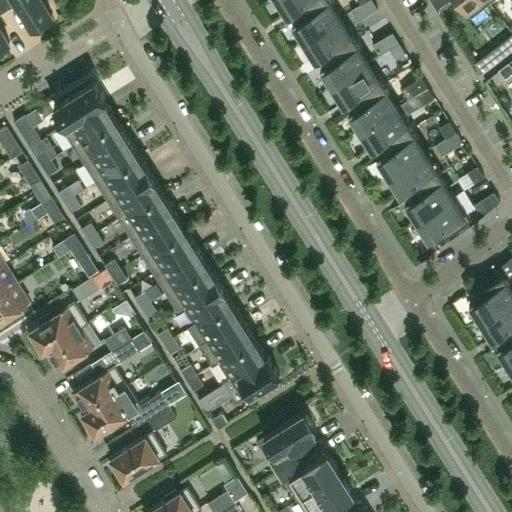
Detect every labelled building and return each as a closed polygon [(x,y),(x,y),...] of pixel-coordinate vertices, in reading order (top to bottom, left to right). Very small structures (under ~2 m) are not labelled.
[(52,14),(43,0),(0,0),(0,1),(5,9),(16,2),(32,27),(52,14)] [(314,0),(279,0),(287,12),(288,12),(291,9),(294,13),(314,0)] [(304,38),(342,14),(333,0),(314,0),(294,13),(296,18),(292,20),(304,38)] [(378,6),(373,0),(363,0),(361,2),(351,8),(358,19),(378,6)] [(435,0),(439,5),(445,0),(459,0),(471,15),(490,1),(489,0),(435,0)] [(0,47),(9,41),(0,26),(0,12),(5,9),(0,1),(0,47)] [(356,36),(342,14),(304,38),(315,57),(319,54),(322,58),(356,36)] [(400,41),(393,30),(372,42),(379,53),(389,47),(400,41)] [(497,44),(474,62),(481,72),(504,53),(511,46),(511,31),(511,32),(497,44)] [(332,83),(370,59),(356,36),(322,58),(325,62),(320,65),(332,83)] [(406,51),(400,41),(389,47),(396,57),(406,51)] [(384,81),(370,59),(332,83),(344,101),(348,99),(350,103),(384,81)] [(511,81),(511,65),(508,61),(499,69),(510,83),(511,81)] [(428,85),(421,74),(401,87),(408,98),(418,91),(428,85)] [(62,124),(105,96),(93,77),(85,83),(83,80),(70,88),(72,91),(54,102),(65,121),(62,123),(62,124)] [(360,128),(399,103),(384,81),(350,103),(353,107),(349,109),(360,128)] [(434,96),(428,85),(418,91),(424,102),(434,96)] [(74,142),(116,116),(105,98),(106,98),(105,96),(62,124),(74,142)] [(413,126),(399,103),(360,128),(372,146),(376,143),(378,147),(413,126)] [(42,137),(26,112),(25,111),(14,119),(30,144),(42,137)] [(85,160),(127,134),(116,116),(74,142),(85,160)] [(446,136),(456,129),(449,119),(439,125),(446,136)] [(23,149),(7,123),(0,127),(0,137),(12,156),(23,149)] [(389,172),(427,148),(413,126),(378,147),(381,151),(377,154),(389,172)] [(463,140),(456,129),(446,136),(453,147),(463,140)] [(97,179),(139,152),(127,134),(85,160),(97,179)] [(52,156),(45,146),(35,153),(42,163),(52,156)] [(441,170),(427,148),(389,172),(400,190),(404,188),(407,192),(441,170)] [(108,197),(150,170),(139,152),(97,179),(108,197)] [(58,167),(52,156),(42,163),(48,173),(58,167)] [(35,167),(28,157),(18,163),(25,173),(35,167)] [(484,174),(477,163),(467,170),(474,181),(484,174)] [(41,177),(35,167),(25,173),(31,184),(41,177)] [(120,215),(162,189),(150,170),(108,197),(120,215)] [(417,217),(455,193),(441,170),(407,192),(409,196),(405,199),(417,217)] [(75,193),(68,183),(58,189),(65,199),(75,193)] [(97,186),(80,193),(86,208),(103,200),(97,186)] [(131,233),(174,207),(162,189),(120,215),(131,233)] [(460,231),(481,214),(500,199),(494,189),(473,202),(464,207),(455,193),(417,217),(429,235),(432,232),(435,237),(456,224),(460,231)] [(58,204),(51,193),(41,200),(48,210),(58,204)] [(81,203),(75,193),(65,199),(71,209),(81,203)] [(41,200),(31,206),(38,217),(48,210),(41,200)] [(48,210),(54,220),(64,214),(58,204),(48,210)] [(109,204),(90,216),(98,228),(117,216),(109,204)] [(143,252),(185,225),(174,207),(131,233),(143,252)] [(98,229),(91,219),(81,226),(88,236),(98,229)] [(155,270),(197,243),(185,225),(143,252),(155,270)] [(104,239),(98,229),(88,236),(94,246),(104,239)] [(59,254),(71,246),(81,240),(74,230),(53,244),(59,254)] [(87,250),(81,240),(71,246),(77,256),(87,250)] [(166,289),(208,262),(197,243),(155,270),(166,289)] [(121,266),(115,256),(105,262),(111,272),(121,266)] [(92,258),(82,265),(88,274),(98,268),(92,258)] [(178,307),(220,280),(208,262),(166,289),(178,307)] [(0,291),(16,281),(5,263),(0,266),(0,291)] [(511,297),(511,282),(504,271),(500,263),(487,273),(491,279),(470,292),(473,297),(469,300),(480,318),(511,297)] [(127,276),(121,266),(111,272),(117,282),(127,276)] [(80,298),(100,285),(93,273),(72,286),(80,298)] [(196,321),(232,299),(220,280),(178,307),(178,308),(185,303),(195,319),(196,321)] [(0,317),(15,309),(17,312),(26,306),(24,303),(28,300),(16,281),(0,291),(0,317)] [(151,298),(145,288),(135,295),(141,305),(151,298)] [(511,328),(511,297),(480,318),(492,336),(496,333),(499,337),(511,328)] [(157,308),(151,298),(141,305),(147,315),(157,308)] [(42,347),(87,318),(74,299),(29,327),(31,330),(28,332),(38,347),(41,345),(42,347)] [(243,317),(232,299),(196,321),(195,319),(188,323),(200,342),(201,343),(243,317)] [(212,361),(255,335),(243,317),(201,343),(212,361)] [(58,366),(93,343),(81,324),(88,320),(87,318),(42,347),(43,348),(46,346),(58,366)] [(112,348),(132,335),(124,324),(104,337),(112,348)] [(174,335),(168,325),(158,331),(164,341),(174,335)] [(509,362),(511,360),(511,328),(499,337),(501,342),(497,344),(509,362)] [(119,360),(139,347),(132,335),(112,348),(119,360)] [(180,345),(174,335),(164,341),(170,351),(180,345)] [(224,380),(267,352),(267,351),(266,352),(255,335),(212,361),(213,362),(220,358),(230,374),(223,379),(224,380)] [(83,411),(128,383),(115,362),(119,360),(112,348),(90,362),(97,374),(73,389),(85,408),(82,410),(83,411)] [(204,352),(192,358),(198,370),(210,364),(204,352)] [(276,378),(274,375),(279,372),(267,352),(224,380),(232,392),(236,399),(262,383),(263,386),(276,378)] [(197,371),(191,361),(181,368),(187,378),(197,371)] [(203,382),(197,371),(187,378),(193,388),(203,382)] [(209,407),(232,392),(224,380),(200,395),(209,407)] [(131,409),(140,403),(128,383),(83,411),(84,414),(81,416),(90,430),(93,428),(95,432),(131,409)] [(138,421),(148,415),(149,416),(170,404),(161,390),(140,403),(131,409),(138,421)] [(177,416),(170,404),(149,416),(156,428),(177,416)] [(294,444),(315,430),(312,426),(315,425),(313,422),(316,420),(309,409),(306,411),(304,408),(256,438),(276,469),(300,453),(294,444)] [(228,420),(222,410),(212,417),(218,426),(228,420)] [(157,457),(166,451),(152,428),(110,455),(115,463),(112,465),(119,476),(122,474),(124,477),(145,464),(147,467),(158,460),(157,457)] [(297,498),(340,470),(337,466),(341,463),(333,452),(330,454),(328,450),(306,463),(300,453),(276,469),(283,480),(285,479),(297,498)] [(337,511),(332,504),(353,491),(351,487),(354,484),(347,473),(343,475),(340,470),(297,498),(306,511),(337,511)] [(237,473),(224,481),(228,487),(235,499),(248,491),(237,473)] [(191,511),(201,506),(187,484),(177,490),(175,487),(164,494),(166,497),(145,510),(146,511),(191,511)] [(215,511),(235,499),(228,487),(207,500),(215,511)] [(239,511),(242,510),(235,499),(215,511),(214,511),(239,511)]
